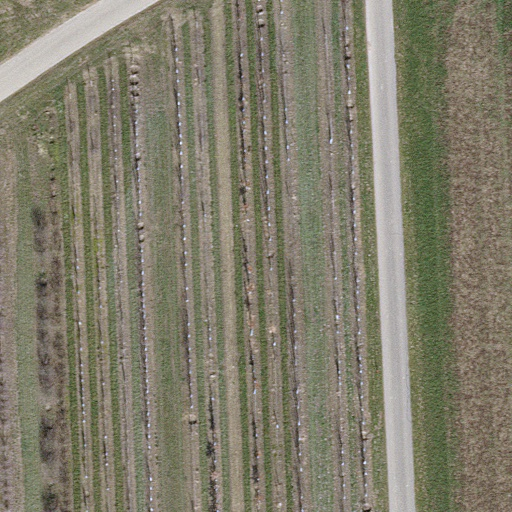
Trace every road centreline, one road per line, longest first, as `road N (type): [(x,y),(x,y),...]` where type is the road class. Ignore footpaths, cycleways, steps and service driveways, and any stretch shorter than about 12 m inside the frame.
road 1 (track): [(405,511),(382,0)]
road 2 (unclassified): [(133,0),(90,21),(0,88)]
